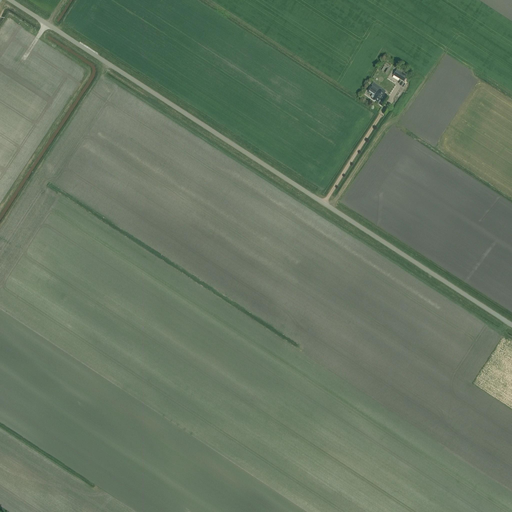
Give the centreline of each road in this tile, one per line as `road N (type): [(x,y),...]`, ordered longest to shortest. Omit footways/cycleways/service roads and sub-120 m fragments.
road 1 (unclassified): [(511,325),(9,0)]
road 2 (unknown): [(417,77),(329,208)]
